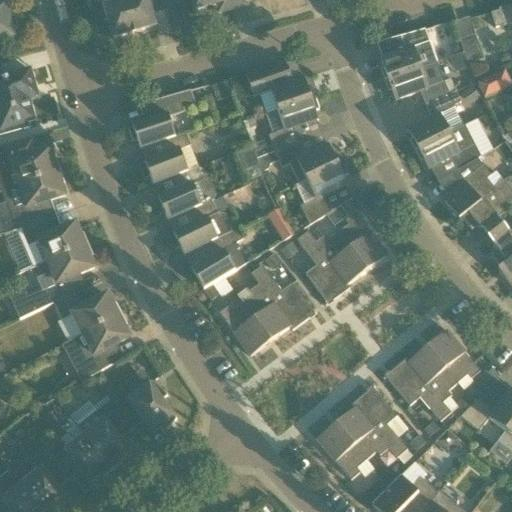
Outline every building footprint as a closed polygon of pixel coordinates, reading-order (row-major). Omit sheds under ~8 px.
[(136,0),(105,8),(105,11),(102,13),(105,21),(108,22),(113,40),(129,36),(129,37),(141,34),(140,32),(156,28),(153,16),(168,12),(164,0),(136,0)] [(192,0),(196,11),(231,2),(230,0),(192,0)] [(0,42),(14,39),(12,33),(15,32),(18,28),(15,19),(11,16),(8,17),(5,6),(0,7),(0,42)] [(511,25),(511,6),(499,11),(500,13),(491,15),(495,30),(511,25)] [(429,45),(425,32),(425,31),(400,39),(405,52),(380,61),(388,82),(436,65),(429,45)] [(484,61),(480,48),(475,36),(460,42),(464,54),(469,66),(484,61)] [(463,54),(459,44),(451,47),(454,57),(463,54)] [(388,82),(395,103),(420,94),(425,107),(450,97),(449,96),(444,84),(443,84),(436,65),(388,82)] [(0,131),(1,131),(10,129),(11,129),(14,134),(25,131),(26,125),(26,124),(35,122),(29,100),(38,98),(30,71),(0,79),(0,131)] [(273,75),(273,74),(248,81),(248,82),(254,97),(254,98),(259,97),(266,117),(278,112),(315,99),(310,87),(307,89),(304,80),(302,80),(292,84),(278,89),(273,75)] [(500,84),(497,77),(478,85),(484,100),(496,95),(499,92),(500,88),(500,84)] [(228,84),(212,89),(216,102),(232,97),(228,84)] [(472,88),(460,96),(468,108),(480,100),(472,88)] [(140,151),(159,145),(162,144),(176,139),(169,120),(185,115),(183,111),(196,107),(191,93),(143,106),(144,108),(150,106),(155,121),(133,128),(133,129),(129,131),(133,143),(137,142),(140,151)] [(456,94),(455,93),(449,96),(450,97),(425,107),(431,120),(408,132),(419,152),(450,136),(450,135),(463,128),(454,110),(455,109),(454,107),(460,105),(456,94)] [(315,99),(278,112),(285,132),(269,138),(275,154),(299,144),(294,130),(318,122),(315,113),(319,112),(315,99)] [(240,120),(230,124),(232,129),(237,132),(243,130),(240,120)] [(482,161),(465,128),(464,127),(450,135),(450,136),(419,152),(429,172),(450,161),(457,173),(468,168),(479,162),(482,161)] [(186,136),(176,139),(162,144),(159,145),(164,157),(146,164),(145,165),(145,166),(141,167),(146,180),(150,178),(154,187),(172,180),(175,179),(174,179),(189,173),(181,152),(190,149),(191,148),(186,136)] [(0,193),(20,188),(61,174),(57,162),(54,163),(50,152),(38,156),(34,143),(23,146),(0,150),(0,179),(0,180),(0,193)] [(299,144),(275,154),(257,161),(260,168),(263,173),(268,171),(270,166),(278,162),(282,170),(290,166),(299,185),(306,182),(342,165),(336,154),(332,155),(328,147),(305,158),(299,144)] [(511,153),(505,145),(495,150),(506,164),(507,164),(511,170),(511,153)] [(252,149),(236,155),(243,175),(260,168),(257,161),(255,154),(252,149)] [(463,183),(465,185),(448,198),(443,202),(459,222),(461,220),(496,193),(494,190),(487,181),(491,178),(483,168),(479,162),(468,168),(473,175),(463,183)] [(308,225),(332,214),(324,198),(348,187),(344,179),(347,177),(342,165),(306,182),(315,201),(300,208),(308,225)] [(172,180),(177,193),(159,201),(159,202),(155,203),(160,216),(164,214),(168,223),(187,215),(189,214),(189,213),(212,203),(214,202),(216,196),(210,184),(203,180),(198,170),(174,179),(175,179),(172,180)] [(65,185),(61,174),(20,188),(23,199),(6,205),(0,206),(0,237),(5,235),(5,237),(17,232),(22,230),(48,220),(44,210),(52,207),(51,203),(65,198),(61,187),(65,185)] [(478,228),(483,235),(500,222),(498,220),(511,208),(511,193),(504,183),(494,190),(496,193),(461,220),(471,233),(478,228)] [(214,202),(212,203),(218,215),(219,214),(228,210),(223,198),(214,203),(214,202)] [(218,216),(218,215),(212,203),(189,213),(189,214),(187,215),(192,227),(174,236),(174,237),(170,239),(176,251),(180,249),(185,258),(202,249),(204,248),(218,241),(208,221),(218,216)] [(337,211),(327,218),(330,223),(334,228),(344,221),(337,211)] [(327,241),(356,281),(387,258),(355,216),(346,223),(348,226),(338,233),(327,241)] [(48,263),(89,246),(84,235),(80,237),(76,226),(61,231),(60,228),(52,231),(48,220),(22,230),(28,246),(23,248),(32,270),(37,268),(48,263)] [(504,227),(500,222),(483,235),(487,240),(491,245),(508,232),(504,227)] [(284,244),(294,238),(286,225),(276,231),(284,244)] [(318,228),(310,233),(316,242),(324,236),(320,230),(318,228)] [(238,231),(218,241),(204,248),(202,249),(209,261),(191,272),(192,273),(188,275),(195,286),(199,284),(204,292),(214,287),(225,279),(236,273),(246,267),(237,252),(240,250),(237,246),(244,241),(238,231)] [(511,260),(511,233),(510,235),(508,232),(491,245),(497,252),(491,257),(501,270),(511,260)] [(309,234),(297,243),(316,268),(306,276),(325,303),(331,300),(333,303),(350,291),(348,288),(356,281),(327,241),(324,236),(316,242),(310,233),(309,234)] [(291,245),(282,252),(288,260),(298,254),(292,246),(291,245)] [(54,306),(80,294),(75,284),(82,280),(81,277),(95,270),(90,259),(94,257),(89,246),(48,263),(37,268),(41,279),(37,281),(42,293),(28,299),(26,295),(11,301),(20,322),(54,306)] [(276,256),(266,263),(272,273),(282,266),(276,256)] [(511,290),(511,260),(501,270),(498,272),(511,290)] [(312,313),(292,286),(282,294),(263,268),(257,272),(299,328),(309,321),(307,317),(312,313)] [(293,333),(299,328),(257,272),(251,277),(259,287),(250,294),(281,336),(290,330),(293,333)] [(236,273),(225,279),(232,291),(243,284),(236,273)] [(210,303),(220,297),(214,287),(204,292),(203,293),(210,303)] [(84,304),(80,294),(54,306),(62,322),(73,317),(83,337),(122,316),(116,306),(113,307),(107,297),(93,304),(92,300),(84,304)] [(237,309),(266,348),(281,336),(253,298),(243,305),(237,309)] [(251,359),(266,348),(237,309),(233,313),(230,310),(220,317),(251,359)] [(127,326),(122,316),(83,337),(89,347),(78,353),(89,372),(78,378),(82,385),(92,379),(101,374),(116,364),(111,354),(118,350),(116,347),(127,341),(130,339),(127,334),(124,329),(127,327),(128,327),(127,326)] [(473,384),(471,382),(480,374),(446,333),(427,350),(458,386),(463,392),(473,384)] [(458,386),(427,350),(409,365),(406,362),(405,363),(442,406),(450,400),(452,398),(448,394),(458,386)] [(450,416),(405,363),(390,375),(393,379),(388,383),(410,408),(420,400),(441,424),(450,416)] [(487,371),(472,386),(482,396),(496,381),(487,371)] [(99,390),(108,383),(101,374),(92,380),(99,390)] [(160,430),(163,435),(171,428),(177,420),(171,413),(170,414),(161,403),(168,398),(160,390),(152,383),(148,386),(149,388),(141,394),(134,384),(110,403),(126,424),(136,417),(141,424),(144,421),(155,434),(160,430)] [(506,434),(511,425),(511,392),(494,413),(479,401),(461,419),(479,434),(489,421),(506,434)] [(368,394),(353,407),(390,450),(389,451),(397,461),(408,452),(387,428),(397,419),(376,394),(371,398),(368,394)] [(467,398),(456,407),(458,409),(463,415),(474,405),(473,404),(467,398)] [(78,428),(86,437),(113,472),(123,464),(120,461),(129,454),(119,441),(122,439),(117,431),(126,424),(110,403),(78,428)] [(336,426),(367,463),(377,454),(380,459),(389,451),(390,450),(353,407),(352,408),(354,411),(336,426)] [(9,409),(0,415),(0,419),(5,428),(16,421),(9,409)] [(433,424),(423,433),(429,440),(439,431),(433,424)] [(498,443),(511,454),(511,425),(506,434),(498,443)] [(367,463),(336,426),(317,442),(351,483),(360,475),(357,471),(367,463)] [(61,442),(47,453),(63,474),(73,466),(78,473),(82,471),(92,484),(101,476),(104,480),(113,472),(86,437),(78,428),(61,442)] [(448,456),(460,444),(448,433),(436,444),(448,456)] [(420,438),(409,446),(416,454),(426,445),(420,438)] [(11,472),(23,487),(42,511),(58,511),(57,511),(67,504),(56,490),(59,488),(54,481),(63,474),(47,453),(34,463),(31,458),(11,472)] [(438,496),(422,480),(426,476),(415,465),(372,507),(377,511),(424,511),(431,504),(438,496)] [(395,466),(384,477),(392,485),(403,474),(395,466)] [(488,468),(482,477),(492,485),(499,476),(488,468)] [(0,511),(42,511),(23,487),(11,472),(0,480),(0,511)] [(380,482),(369,492),(378,501),(388,490),(380,482)] [(461,511),(440,494),(438,496),(431,504),(424,511),(461,511)]
